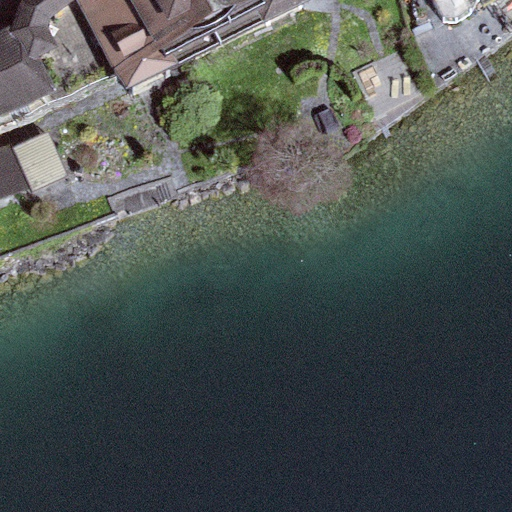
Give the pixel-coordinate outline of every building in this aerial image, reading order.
[(42,0),(27,11),(18,40),(32,68),(57,56),(47,37),(50,27),(84,0),(42,0)] [(160,59),(204,35),(185,0),(87,0),(103,30),(98,32),(132,96),(169,76),(160,59)] [(185,0),(204,35),(257,8),(267,26),(303,7),(299,0),(185,0)] [(478,3),(476,0),(429,0),(442,23),(457,23),(471,15),(478,3)] [(18,40),(0,49),(0,116),(45,93),(32,68),(18,40)] [(49,136),(0,157),(0,202),(29,189),(33,198),(69,181),(49,136)]
